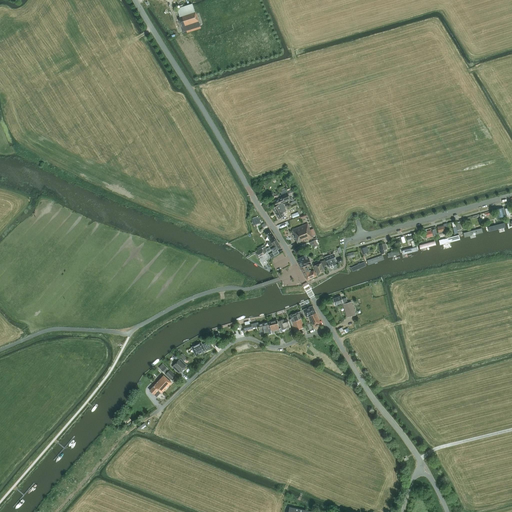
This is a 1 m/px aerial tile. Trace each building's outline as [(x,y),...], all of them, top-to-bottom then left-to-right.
[(195,12),(194,12),(192,4),(176,9),(179,17),(178,17),(182,27),(199,21),(195,12)] [(199,21),(182,27),(184,34),(192,31),(201,28),(199,21)] [(290,200),(288,195),(287,196),(286,193),(280,195),(282,197),(275,201),(273,201),(276,206),(277,206),(282,203),(290,200)] [(277,206),(276,206),(273,208),(278,219),(284,216),(283,213),(286,211),(282,203),(277,206)] [(259,217),(251,220),(253,226),(261,223),(259,217)] [(307,224),(292,230),(297,244),(313,238),(312,235),(310,230),(307,224)] [(492,234),(509,230),(507,225),(490,229),(492,234)] [(482,228),(464,233),(465,238),(483,233),(482,228)] [(273,246),(278,243),(269,229),(264,233),(270,242),(268,243),(270,247),(273,245),(273,246)] [(459,235),(439,241),(440,245),(460,240),(459,235)] [(435,241),(419,246),(421,250),(436,246),(435,241)] [(266,249),(265,249),(266,251),(267,252),(271,249),(273,252),(277,250),(280,248),(281,247),(278,243),(273,246),(273,245),(270,247),(266,249)] [(264,252),(262,249),(254,253),(257,258),(265,254),(264,252)] [(334,261),(336,260),(334,254),(325,257),(329,267),(336,265),(334,261)] [(311,264),(310,261),(309,259),(307,259),(305,255),(297,259),(299,262),(298,262),(301,268),(306,266),(311,264)] [(382,255),(367,261),(368,265),(384,260),(382,255)] [(317,274),(324,272),(323,269),(325,268),(324,266),(322,261),(320,262),(321,263),(314,266),(317,274)] [(364,262),(351,268),(353,272),(366,266),(364,262)] [(309,271),(306,266),(301,268),(307,280),(317,276),(314,270),(311,272),(310,270),(309,271)] [(347,318),(355,315),(351,301),(347,303),(346,298),(342,299),(341,296),(333,299),(335,305),(342,303),(347,318)] [(314,326),(320,323),(316,314),(312,306),(303,310),(306,317),(309,316),(314,326)] [(300,316),(302,315),(301,311),(298,312),(289,315),(291,319),(290,320),(292,325),(294,331),(304,327),(300,317),(300,316)] [(286,328),(290,327),(287,319),(284,321),(283,319),(279,321),(282,330),(286,328)] [(271,331),(279,329),(277,320),(268,322),(270,329),(268,329),(268,332),(269,334),(272,334),(271,331)] [(258,327),(259,331),(259,332),(263,331),(263,333),(268,332),(268,329),(270,329),(268,322),(258,325),(257,323),(243,326),(244,330),(252,328),(258,327)] [(205,350),(212,347),(209,341),(202,345),(201,342),(191,347),(195,355),(205,351),(205,350)] [(185,367),(187,365),(180,359),(172,367),(179,373),(181,372),(186,367),(185,367)] [(164,373),(168,369),(165,365),(163,364),(159,368),(161,369),(164,373)] [(171,379),(174,375),(169,370),(165,374),(171,379)] [(162,393),(171,382),(163,375),(150,390),(157,397),(161,392),(162,393)]
